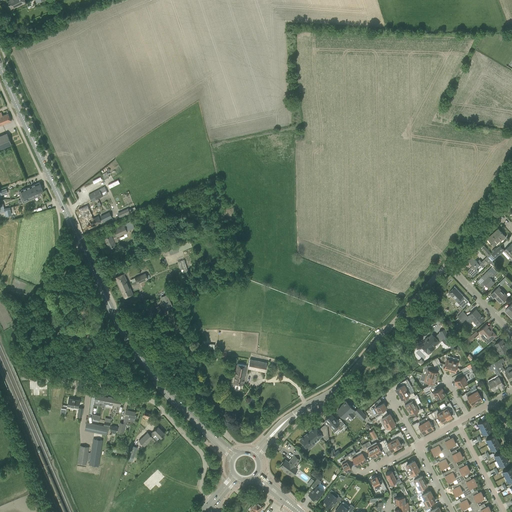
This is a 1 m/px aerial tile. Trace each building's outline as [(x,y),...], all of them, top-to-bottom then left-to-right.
[(9,13),(12,11),(11,8),(14,7),(15,8),(19,6),(18,5),(25,1),(24,0),(9,0),(10,2),(8,3),(9,5),(5,6),(9,13)] [(1,112),(0,112),(0,125),(2,124),(11,121),(8,113),(2,116),(1,112)] [(0,135),(0,148),(11,144),(7,133),(6,134),(0,135)] [(40,192),(43,191),(39,182),(25,188),(21,190),(21,191),(18,192),(23,203),(41,195),(40,192)] [(103,196),(99,189),(88,195),(92,201),(103,196)] [(11,214),(10,207),(4,208),(3,203),(0,203),(0,212),(6,212),(7,215),(11,214)] [(84,219),(92,215),(87,204),(78,208),(83,220),(84,219)] [(236,219),(233,209),(227,210),(229,221),(236,219)] [(100,216),(102,222),(112,217),(109,212),(100,216)] [(92,215),(84,219),(88,228),(96,225),(95,224),(100,221),(98,216),(93,218),(92,215)] [(113,239),(128,232),(124,224),(113,229),(115,233),(104,238),(109,247),(113,245),(115,244),(113,239)] [(500,241),(501,240),(505,237),(498,229),(493,234),(493,235),(488,239),(492,243),(491,243),(491,244),(492,243),(494,245),(499,240),(500,241)] [(179,251),(192,246),(190,241),(177,246),(179,251)] [(500,246),(492,253),(495,257),(503,249),(500,246)] [(488,257),(491,254),(488,250),(484,247),(482,249),(487,255),(487,256),(488,257)] [(483,263),(486,261),(489,264),(490,263),(492,261),(488,257),(487,256),(485,259),(481,262),(479,260),(477,262),(472,256),(467,260),(473,266),(467,271),(473,277),(478,271),(476,269),(480,265),(482,268),(485,265),(483,263)] [(182,262),(176,264),(180,275),(185,274),(182,262)] [(492,267),(480,278),(477,281),(482,287),(485,284),(489,288),(492,285),(493,284),(494,282),(490,279),(491,279),(489,277),(491,275),(493,277),(497,272),(492,267)] [(115,277),(119,287),(128,284),(123,273),(115,277)] [(145,273),(134,278),(137,284),(148,279),(145,273)] [(505,281),(508,283),(510,281),(506,277),(499,283),(501,285),(505,281)] [(133,294),(128,284),(119,287),(124,297),(133,294)] [(451,296),(454,299),(462,307),(468,301),(464,296),(463,297),(462,296),(463,295),(454,286),(455,287),(448,293),(449,292),(452,295),(451,296)] [(500,303),(504,299),(507,296),(499,287),(490,295),(493,298),(494,297),(500,303)] [(167,294),(161,296),(166,308),(172,305),(167,294)] [(149,316),(154,314),(156,313),(154,308),(147,311),(149,316)] [(475,309),(471,313),(467,316),(465,314),(460,320),(462,322),(465,319),(470,323),(473,321),(477,325),(484,319),(482,316),(482,315),(480,316),(479,315),(479,314),(475,309)] [(457,317),(460,320),(465,314),(463,311),(457,317)] [(486,325),(483,328),(479,331),(481,335),(481,336),(481,337),(481,338),(482,338),(482,339),(483,339),(484,339),(485,339),(488,343),(492,339),(496,336),(491,330),(493,328),(490,325),(488,327),(486,325)] [(444,329),(439,331),(443,339),(442,340),(446,344),(450,340),(444,329)] [(472,339),(478,334),(476,331),(470,336),(466,340),(468,343),(472,339)] [(420,345),(424,349),(428,353),(435,347),(433,345),(438,341),(432,334),(420,345)] [(504,353),(504,352),(508,350),(507,348),(507,347),(506,348),(501,340),(502,340),(502,339),(498,342),(495,344),(501,353),(503,352),(503,353),(504,353)] [(448,369),(452,357),(447,355),(443,368),(448,369)] [(455,371),(459,359),(452,357),(448,369),(455,371)] [(502,358),(494,363),(497,368),(502,365),(501,363),(504,361),(502,358)] [(248,368),(258,370),(265,371),(267,363),(250,359),(248,368)] [(496,375),(487,380),(489,382),(489,384),(488,384),(490,388),(492,388),(493,389),(499,385),(501,389),(504,388),(502,384),(498,377),(501,376),(499,373),(497,368),(494,363),(491,364),(494,370),(496,375)] [(246,366),(242,365),(237,364),(233,383),(242,385),(244,378),(246,366)] [(437,371),(432,370),(433,366),(428,365),(426,370),(423,369),(422,374),(435,378),(437,371)] [(467,378),(466,374),(472,371),(470,367),(467,369),(462,371),(464,375),(455,380),(454,380),(458,387),(458,386),(466,382),(464,379),(467,378)] [(433,383),(435,378),(422,374),(420,379),(428,382),(429,381),(433,383)] [(408,388),(405,383),(407,382),(405,380),(400,382),(402,385),(396,389),(398,394),(408,388)] [(445,394),(441,387),(441,388),(432,393),(430,389),(424,392),(423,392),(423,393),(422,393),(424,397),(429,394),(431,397),(433,396),(435,399),(444,394),(445,394)] [(414,395),(413,392),(411,393),(408,388),(398,394),(401,399),(407,395),(409,398),(414,395)] [(482,399),(476,388),(470,391),(471,393),(476,402),(482,399)] [(476,402),(471,393),(470,391),(469,391),(461,395),(464,401),(468,399),(472,405),(476,402)] [(94,401),(93,404),(102,406),(104,394),(95,393),(94,401)] [(113,396),(104,394),(102,406),(102,408),(104,408),(105,403),(111,404),(113,396)] [(417,404),(414,399),(418,397),(416,394),(414,395),(409,398),(410,401),(404,404),(407,409),(417,404)] [(121,398),(113,396),(111,404),(116,405),(115,411),(118,412),(121,398)] [(67,406),(78,407),(79,400),(68,398),(67,406)] [(366,416),(358,407),(354,411),(346,401),(342,405),(337,411),(344,418),(347,415),(350,419),(354,415),(353,414),(355,412),(362,420),(366,416)] [(380,412),(386,408),(385,406),(386,405),(384,402),(383,403),(383,402),(371,409),(375,417),(381,414),(380,412)] [(417,404),(407,409),(410,415),(416,411),(418,414),(423,411),(421,408),(420,409),(417,404)] [(446,420),(452,416),(446,405),(440,408),(441,409),(442,410),(441,411),(446,420)] [(446,420),(441,411),(438,412),(437,409),(430,413),(433,419),(438,416),(441,422),(446,420)] [(125,425),(126,421),(127,421),(127,420),(134,422),(136,412),(126,410),(124,416),(123,421),(123,423),(120,422),(118,432),(122,433),(123,433),(124,429),(125,429),(126,425),(125,425)] [(331,413),(325,419),(327,422),(328,423),(328,422),(333,428),(332,429),(334,432),(339,428),(340,430),(343,427),(342,426),(344,424),(340,418),(339,418),(337,420),(336,419),(331,413)] [(391,416),(389,413),(383,417),(382,414),(381,414),(375,417),(376,417),(378,420),(379,419),(382,424),(392,418),(391,416)] [(389,427),(395,423),(393,421),(393,420),(392,419),(392,418),(382,424),(385,429),(383,430),(385,433),(390,430),(389,427)] [(433,427),(428,419),(423,422),(428,431),(431,429),(431,428),(433,427)] [(489,424),(486,419),(477,423),(480,428),(489,424)] [(105,434),(107,427),(86,422),(85,430),(105,434)] [(415,430),(420,428),(423,433),(425,432),(425,433),(428,431),(423,422),(418,425),(416,422),(412,424),(415,430)] [(324,424),(318,428),(322,434),(328,429),(324,424)] [(491,429),(489,424),(480,428),(483,434),(491,429)] [(152,437),(153,436),(157,440),(159,438),(164,433),(158,426),(153,431),(150,434),(147,432),(139,440),(144,446),(153,438),(152,437)] [(322,435),(318,430),(315,427),(300,439),(308,450),(312,447),(310,445),(322,435)] [(397,437),(392,440),(397,449),(400,447),(399,446),(402,445),(398,440),(404,437),(400,431),(395,434),(397,437)] [(497,440),(494,435),(486,439),(488,444),(497,440)] [(455,443),(453,439),(451,440),(448,436),(440,440),(447,453),(451,452),(448,447),(455,443)] [(93,439),(89,464),(98,466),(102,440),(93,439)] [(397,449),(392,440),(387,443),(391,451),(393,450),(394,451),(397,449)] [(443,455),(447,453),(440,440),(432,444),(434,449),(431,450),(434,454),(441,451),(443,455)] [(500,445),(497,440),(488,444),(491,450),(500,445)] [(381,452),(380,449),(382,447),(379,442),(376,443),(376,442),(371,444),(376,454),(381,452)] [(365,446),(362,447),(365,453),(368,451),(372,457),(376,454),(371,444),(366,447),(365,446)] [(127,460),(132,461),(137,447),(132,445),(127,460)] [(88,452),(89,447),(80,446),(77,462),(86,464),(86,463),(88,463),(90,452),(88,452)] [(356,453),(361,463),(366,460),(363,454),(365,453),(362,447),(359,449),(361,452),(357,455),(356,453)] [(340,453),(338,450),(334,452),(333,448),(329,448),(331,460),(340,453)] [(462,456),(460,452),(458,454),(455,449),(451,452),(447,453),(454,467),(458,465),(455,460),(462,456)] [(505,456),(503,451),(494,455),(497,460),(505,456)] [(347,455),(350,461),(353,460),(356,466),(361,463),(356,453),(351,456),(350,454),(347,456),(347,455)] [(447,453),(443,455),(439,458),(441,462),(438,464),(441,468),(448,464),(450,469),(454,467),(447,453)] [(292,475),(295,471),(297,468),(295,467),(300,459),(294,455),(289,462),(285,460),(280,466),(285,470),(285,469),(292,475)] [(347,462),(350,461),(347,455),(344,457),(345,459),(340,462),(346,472),(347,471),(347,472),(349,471),(349,470),(351,469),(347,462)] [(508,461),(505,456),(497,460),(499,466),(508,461)] [(404,466),(406,470),(416,465),(414,460),(408,463),(406,461),(401,464),(402,466),(404,466)] [(469,470),(467,466),(465,467),(462,462),(458,465),(454,467),(461,480),(465,478),(462,474),(469,470)] [(413,473),(419,470),(416,465),(406,470),(405,471),(409,479),(414,476),(413,473)] [(457,482),(461,480),(454,467),(450,469),(446,471),(448,476),(445,477),(448,481),(455,477),(457,482)] [(511,472),(511,468),(511,467),(502,471),(505,476),(511,472)] [(401,481),(397,474),(394,476),(392,470),(385,474),(387,477),(386,478),(388,481),(389,481),(390,483),(394,481),(395,484),(401,481)] [(412,480),(414,485),(424,480),(422,475),(416,478),(414,476),(409,479),(410,481),(412,480)] [(381,485),(383,489),(386,488),(383,481),(380,483),(376,476),(374,477),(374,476),(371,478),(371,479),(373,483),(372,484),(374,488),(381,485)] [(477,483),(474,479),(472,480),(469,476),(465,478),(461,480),(468,494),(471,492),(469,487),(477,483)] [(313,488),(308,494),(313,498),(313,499),(315,501),(317,498),(317,499),(324,490),(317,486),(321,481),(317,478),(311,486),(313,488)] [(427,485),(424,480),(414,485),(418,493),(422,491),(424,490),(422,487),(427,485)] [(461,480),(457,482),(453,485),(455,489),(452,491),(455,495),(462,491),(465,495),(468,494),(461,480)] [(335,501),(338,503),(341,498),(338,495),(331,489),(329,492),(330,492),(323,500),(324,501),(322,503),(325,505),(325,504),(330,508),(335,501)] [(484,497),(481,493),(479,494),(476,489),(471,492),(468,494),(475,507),(479,505),(476,501),(484,497)] [(420,496),(422,500),(432,495),(430,490),(423,493),(422,491),(418,493),(416,493),(418,496),(420,496)] [(469,504),(471,509),(475,507),(468,494),(465,495),(460,498),(462,503),(460,504),(462,508),(469,504)] [(422,500),(425,506),(423,507),(425,510),(430,507),(429,504),(435,501),(432,495),(422,500)] [(399,506),(408,506),(408,502),(405,502),(404,497),(393,497),(394,503),(400,503),(400,506),(399,506)] [(257,511),(263,506),(256,501),(251,507),(250,506),(248,509),(250,510),(249,511),(257,511)] [(350,511),(354,507),(351,504),(349,506),(343,501),(335,511),(334,511),(350,511)] [(489,511),(491,511),(489,507),(486,508),(483,503),(479,505),(475,507),(477,511),(489,511)]
